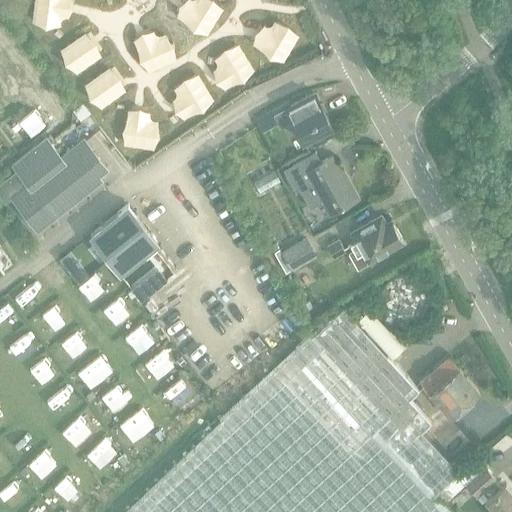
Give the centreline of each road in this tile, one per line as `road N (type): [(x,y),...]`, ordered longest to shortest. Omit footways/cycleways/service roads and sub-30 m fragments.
road 1 (tertiary): [(511,345),(386,123)]
road 2 (unclassified): [(386,123),(476,51),(498,29),(510,0)]
road 3 (tertiary): [(386,123),(322,0)]
